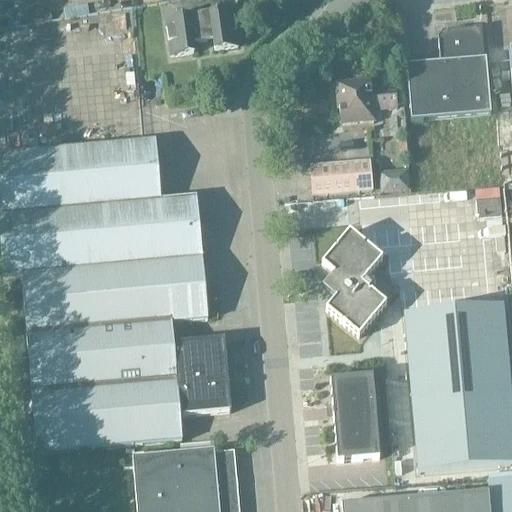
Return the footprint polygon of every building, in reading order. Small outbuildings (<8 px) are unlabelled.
[(217,5),(196,8),(201,44),(212,42),(214,52),(237,49),(231,12),(218,14),(217,5)] [(201,44),(196,8),(176,10),(177,20),(164,21),(170,59),(192,55),(191,45),(201,44)] [(136,17),(0,38),(0,79),(144,65),(136,17)] [(405,68),(410,123),(489,117),(485,61),(483,61),(479,29),(441,33),(436,39),(438,65),(405,68)] [(369,83),(336,86),(340,125),(373,122),(372,113),(396,111),(395,93),(370,95),(369,83)] [(0,259),(2,281),(20,279),(20,277),(201,261),(195,200),(159,203),(154,144),(0,157),(0,259)] [(309,169),(312,198),(372,193),(369,164),(309,169)] [(348,234),(321,268),(332,277),(321,290),(334,301),(324,313),(340,325),(343,327),(342,327),(358,340),(385,307),(370,294),(369,295),(367,293),(367,292),(361,287),(381,262),(366,249),(365,250),(363,248),(364,247),(348,234)] [(206,322),(201,261),(20,277),(20,279),(36,456),(181,443),(179,419),(229,415),(223,342),(173,346),(171,325),(206,322)] [(511,415),(502,308),(402,318),(417,477),(511,468),(511,415)] [(371,379),(329,383),(336,465),(378,461),(371,379)] [(238,511),(233,453),(213,455),(213,452),(131,460),(135,511),(238,511)] [(488,511),(487,495),(341,507),(341,511),(488,511)]
